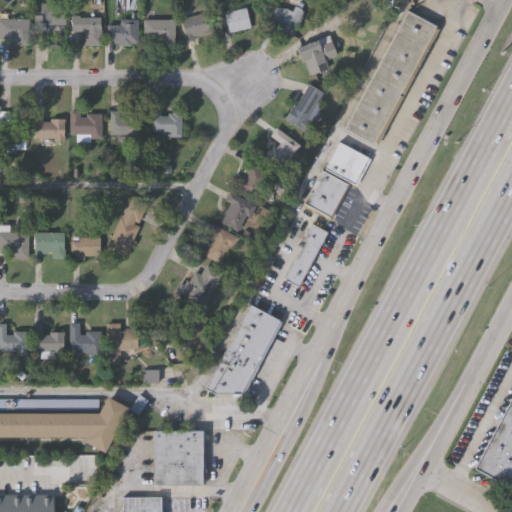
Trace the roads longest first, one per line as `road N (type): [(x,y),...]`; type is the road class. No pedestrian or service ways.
road 1 (residential): [(0,74),(185,78),(215,95),(224,124),(145,280),(111,292),(0,291)]
road 2 (motorway): [(511,92),(287,511)]
road 3 (motorway): [(511,127),(306,511)]
road 4 (motorway): [(316,511),(511,146)]
road 5 (secondary): [(508,0),(309,356)]
road 6 (motorway): [(348,500),(511,192)]
road 7 (motorway): [(380,511),(463,397)]
road 8 (secondary): [(402,511),(463,397)]
